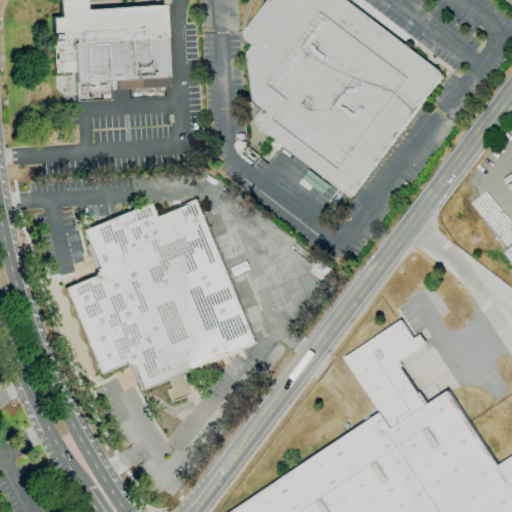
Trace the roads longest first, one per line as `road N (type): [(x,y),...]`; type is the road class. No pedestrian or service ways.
road 1 (tertiary): [(222,470),(511,88)]
road 2 (primary): [(126,511),(40,356),(0,218)]
road 3 (primary): [(0,308),(34,399),(84,491)]
